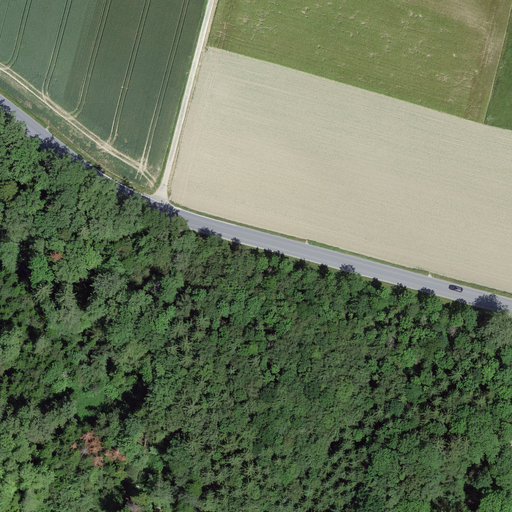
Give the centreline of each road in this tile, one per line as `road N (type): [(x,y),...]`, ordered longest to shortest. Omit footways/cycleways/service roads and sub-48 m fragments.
road 1 (tertiary): [(511,309),(158,212),(78,169),(0,104)]
road 2 (track): [(158,212),(213,0)]
